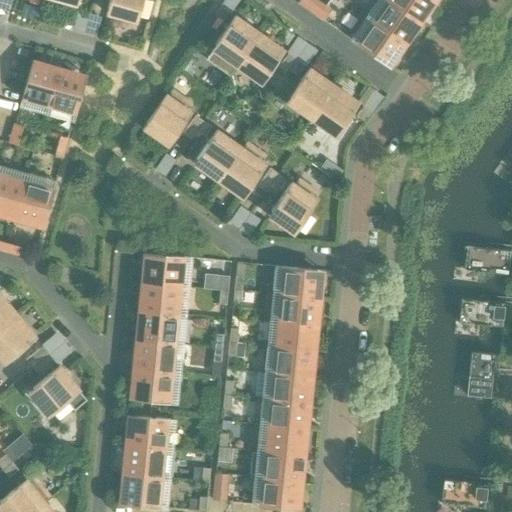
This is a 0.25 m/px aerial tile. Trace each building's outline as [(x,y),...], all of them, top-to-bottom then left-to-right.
[(107,13),(128,19),(129,14),(136,16),(137,15),(146,18),(151,1),(146,0),(108,0),(107,7),(108,8),(107,13)] [(373,19),(372,21),(404,44),(405,43),(400,40),(407,30),(411,34),(419,22),(388,0),(377,0),(367,15),(373,19)] [(434,0),(388,0),(419,22),(420,21),(415,18),(422,9),(426,12),(435,0),(434,0)] [(330,10),(322,5),(315,14),(323,20),(330,10)] [(220,6),(213,16),(222,22),(228,12),(220,6)] [(235,65),(235,66),(258,33),(234,16),(214,44),(220,48),(217,53),(235,65)] [(404,44),(372,21),(370,22),(364,18),(352,37),(357,41),(356,43),(384,63),(392,52),(396,55),(404,44)] [(258,33),(235,66),(236,66),(254,78),(257,74),(263,78),(283,50),(258,33)] [(280,63),(289,69),(296,59),(287,53),(280,63)] [(296,59),(289,69),(297,75),(304,65),(296,59)] [(46,105),(48,106),(59,67),(45,63),(43,69),(31,65),(21,98),(24,99),(22,106),(44,112),(46,105)] [(59,67),(48,106),(74,113),(83,80),(71,77),(72,71),(59,67)] [(309,118),(310,118),(333,85),(308,68),(289,97),(295,101),(292,105),(309,118)] [(359,100),(373,108),(383,93),(369,84),(359,100)] [(333,85),(310,118),(310,119),(310,118),(328,131),(331,126),(337,131),(357,103),(333,85)] [(165,94),(145,123),(151,127),(148,131),(166,144),(169,139),(170,140),(190,112),(186,109),(190,103),(171,90),(167,96),(165,94)] [(363,106),(356,116),(364,122),(371,112),(363,106)] [(190,139),(196,131),(203,121),(195,115),(182,133),(190,139)] [(211,127),(203,121),(196,131),(204,137),(211,127)] [(14,123),(11,137),(18,139),(22,125),(14,123)] [(217,180),(240,147),(216,130),(196,158),(202,163),(199,167),(217,179),(217,180)] [(55,149),(63,151),(67,138),(59,136),(55,149)] [(240,147),(217,180),(218,180),(235,193),(238,188),(245,192),(264,164),(261,162),(263,158),(265,156),(246,142),(244,145),(242,148),(240,147)] [(328,158),(322,167),(339,179),(343,168),(336,163),(328,158)] [(265,191),(270,183),(277,173),(269,168),(252,192),(260,198),(265,191)] [(0,214),(13,219),(24,180),(0,173),(0,214)] [(277,173),(270,183),(265,191),(273,197),(285,179),(277,173)] [(269,216),(286,228),(289,224),(295,228),(296,228),(304,234),(314,219),(306,213),(315,200),(313,198),(315,195),(317,192),(298,179),(296,181),(296,182),(294,185),(290,182),(270,211),(272,211),(269,216)] [(24,180),(13,219),(30,223),(31,218),(43,221),(53,188),(24,180)] [(241,203),(230,218),(250,232),(261,217),(241,203)] [(6,243),(4,251),(18,255),(20,247),(6,243)] [(463,269),(507,274),(510,250),(466,245),(463,269)] [(142,265),(141,282),(181,286),(181,284),(188,284),(190,261),(183,261),(183,257),(149,253),(148,266),(142,265)] [(271,293),(279,294),(319,298),(321,283),(315,283),(316,270),(274,266),(271,293)] [(235,275),(234,289),(242,290),(243,276),(235,275)] [(221,276),(219,290),(227,291),(229,277),(221,276)] [(138,310),(138,311),(178,315),(181,286),(141,282),(139,299),(144,300),(143,310),(138,310)] [(242,290),(234,289),(232,303),(240,304),(242,290)] [(227,291),(219,290),(218,304),(226,305),(227,291)] [(0,326),(15,314),(0,294),(0,326)] [(279,294),(277,320),(317,324),(317,323),(311,322),(312,311),(318,312),(319,298),(279,294)] [(458,322),(501,326),(504,302),(460,298),(458,322)] [(135,339),(175,343),(178,315),(138,311),(136,328),(141,328),(140,339),(135,339)] [(15,314),(0,326),(0,355),(3,353),(8,359),(34,337),(15,314)] [(274,345),(274,346),(314,350),(314,349),(309,349),(310,338),(315,338),(317,324),(277,320),(277,322),(269,321),(267,344),(274,345)] [(230,328),(229,342),(237,342),(238,328),(230,328)] [(57,358),(71,350),(60,331),(46,339),(57,358)] [(215,333),(214,347),(222,348),(223,334),(215,333)] [(132,367),(132,368),(172,372),(175,343),(135,339),(133,356),(139,357),(137,368),(132,367)] [(237,342),(229,342),(227,356),(235,356),(237,342)] [(25,360),(32,368),(49,354),(42,346),(25,360)] [(272,371),(272,372),(311,376),(306,375),(307,364),(313,364),(314,350),(274,346),(274,348),(267,347),(264,370),(272,371)] [(222,348),(214,347),(212,361),(220,362),(222,348)] [(470,351),(466,395),(489,397),(494,354),(470,351)] [(49,354),(32,368),(18,379),(24,387),(38,376),(55,362),(49,354)] [(29,393),(42,409),(47,406),(51,412),(51,411),(58,419),(72,408),(65,400),(78,390),(58,366),(32,388),(33,389),(29,393)] [(172,372),(132,368),(130,385),(136,386),(134,398),(169,401),(172,372)] [(269,397),(269,399),(309,403),(309,402),(303,401),(304,390),(310,391),(311,376),(272,372),(271,374),(264,374),(262,396),(269,397)] [(225,380),(223,394),(231,395),(233,381),(225,380)] [(231,395),(223,394),(222,408),(230,409),(231,395)] [(269,399),(266,425),(306,429),(306,428),(301,428),(302,416),(307,417),(309,403),(269,399)] [(208,400),(207,414),(215,415),(216,401),(208,400)] [(215,415),(207,414),(206,428),(214,429),(215,415)] [(126,428),(124,445),(164,449),(167,419),(133,415),(132,428),(126,428)] [(266,425),(264,451),(303,455),(304,454),(298,454),(299,443),(305,443),(306,429),(266,425)] [(15,455),(32,443),(24,432),(7,444),(15,455)] [(219,433),(218,447),(226,447),(227,433),(219,433)] [(122,472),(122,473),(161,477),(164,449),(124,445),(123,462),(128,462),(127,473),(122,472)] [(226,447),(218,447),(217,461),(225,461),(226,447)] [(264,451),(261,477),(301,481),(295,480),(297,469),(302,469),(303,455),(264,451)] [(0,457),(0,467),(2,469),(11,462),(5,454),(0,457)] [(11,462),(2,469),(8,477),(17,469),(11,462)] [(200,481),(208,482),(210,468),(202,468),(200,481)] [(161,477),(122,473),(120,490),(125,491),(124,503),(159,507),(159,504),(166,505),(168,481),(161,481),(161,477)] [(227,474),(215,473),(213,500),(225,501),(227,474)] [(301,481),(261,477),(261,479),(254,479),(251,501),(258,502),(258,505),(293,508),(294,495),(299,496),(301,481)] [(31,511),(44,502),(43,500),(49,496),(34,478),(28,483),(25,479),(0,500),(0,502),(4,507),(0,509),(0,510),(1,511),(31,511)] [(440,502),(483,507),(486,484),(443,479),(440,502)] [(199,497),(198,510),(205,511),(207,497),(199,497)] [(52,511),(44,502),(31,511),(52,511)]
